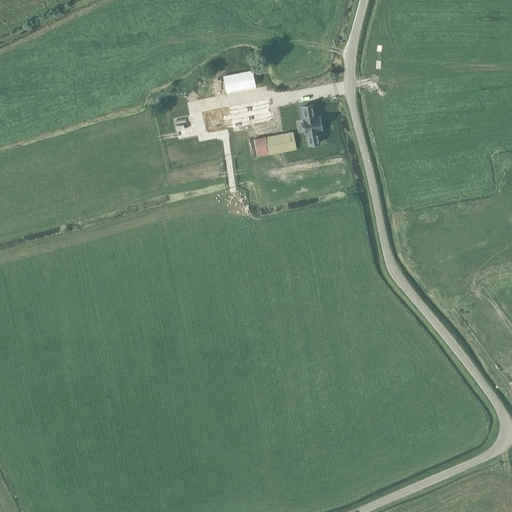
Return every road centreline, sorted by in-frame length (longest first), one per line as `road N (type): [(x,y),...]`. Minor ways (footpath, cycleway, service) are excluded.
road 1 (unclassified): [(358,511),(484,458),(505,432),(493,398),(386,254),(350,98),(350,55),(364,0)]
road 2 (track): [(349,85),(511,71)]
